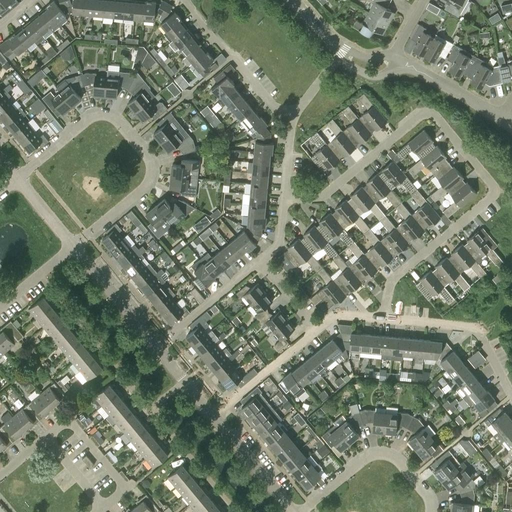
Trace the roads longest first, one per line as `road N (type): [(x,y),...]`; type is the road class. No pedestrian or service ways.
road 1 (residential): [(379,316),(384,287),(495,191),(490,183),(431,116),(419,117),(319,198),(284,197)]
road 2 (residential): [(17,178),(96,115),(117,119),(149,156),(151,180),(73,246)]
road 3 (residential): [(301,511),(362,459),(381,454),(396,459),(431,511)]
road 4 (residential): [(511,398),(475,328),(379,316)]
road 5 (residential): [(289,118),(182,0)]
road 6 (residential): [(42,438),(65,418),(126,491),(104,509)]
road 7 (residential): [(156,347),(260,260)]
road 8 (residential): [(316,330),(214,417)]
road 9 (residential): [(156,347),(73,246)]
road 10 (residential): [(291,511),(214,417)]
